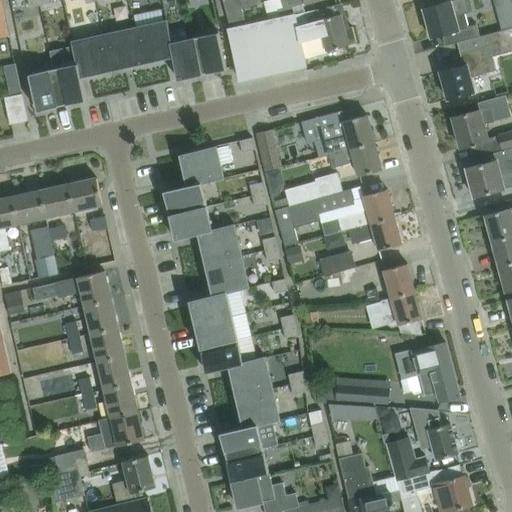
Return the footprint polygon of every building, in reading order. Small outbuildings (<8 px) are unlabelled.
[(261,3),(260,0),(223,0),(230,28),(247,25),(242,8),(261,3)] [(279,10),(281,17),(295,14),(292,6),(316,0),(281,0),(284,9),(279,10)] [(446,45),(457,42),(480,36),(477,24),(469,26),(465,13),(469,12),(466,0),(454,0),(423,8),(431,38),(443,35),(446,45)] [(493,0),(502,30),(511,27),(511,3),(511,0),(493,0)] [(229,29),(236,60),(240,80),(306,65),(300,41),(323,35),(327,51),(357,43),(353,26),(344,29),(338,4),(327,7),(304,12),(295,14),(281,17),(229,29)] [(0,37),(9,35),(4,8),(0,8),(0,37)] [(171,43),(172,43),(167,20),(134,27),(142,64),(173,58),(174,57),(171,43)] [(134,27),(104,34),(112,71),(142,64),(134,27)] [(511,27),(502,30),(480,36),(457,42),(460,54),(464,65),(440,72),(447,99),(474,92),(471,78),(497,71),(492,56),(511,50),(511,27)] [(219,32),(194,38),(202,75),(227,69),(219,32)] [(76,64),(77,64),(80,78),(81,78),(112,71),(104,34),(71,41),(76,64)] [(194,38),(172,43),(171,43),(174,57),(173,58),(178,80),(202,75),(194,38)] [(15,63),(3,65),(6,79),(18,76),(15,63)] [(77,64),(76,64),(54,69),(57,82),(62,106),(86,101),(81,78),(80,78),(77,64)] [(62,106),(54,69),(29,74),(38,111),(62,106)] [(22,94),(5,98),(10,125),(28,121),(22,94)] [(472,112),(452,117),(461,148),(473,144),(473,146),(477,145),(477,143),(488,140),(483,125),(494,122),(494,121),(511,117),(506,95),(478,102),(480,110),(472,112)] [(331,155),(360,147),(375,143),(367,114),(345,121),(342,111),(302,122),(308,143),(316,141),(319,157),(331,154),(331,155)] [(511,132),(498,137),(502,150),(511,146),(511,132)] [(254,149),(252,138),(250,139),(241,141),(243,151),(254,149)] [(358,176),(363,175),(382,170),(375,143),(360,147),(331,155),(334,167),(354,161),(358,176)] [(216,147),(181,156),(189,186),(201,183),(223,178),(216,147)] [(486,163),(466,168),(474,197),(493,191),(511,186),(511,171),(500,175),(497,163),(496,160),(486,163)] [(290,205),(290,206),(343,190),(338,172),(315,178),(316,181),(285,189),(290,205)] [(97,178),(68,184),(74,210),(103,204),(97,178)] [(251,185),(254,195),(265,193),(262,182),(251,185)] [(166,191),(171,215),(207,207),(201,183),(189,186),(166,191)] [(46,217),(74,210),(68,184),(40,190),(46,217)] [(351,188),(343,190),(290,206),(290,205),(276,209),(286,245),(298,242),(294,227),(322,219),(320,214),(356,205),(351,188)] [(349,229),(395,217),(387,189),(364,195),(367,209),(338,218),(341,231),(349,229)] [(40,190),(13,197),(19,223),(46,217),(40,190)] [(267,203),(265,193),(254,195),(256,206),(267,203)] [(19,223),(13,197),(0,199),(0,251),(11,249),(5,226),(19,223)] [(176,238),(200,232),(212,230),(207,207),(171,215),(176,238)] [(511,208),(485,215),(492,241),(511,235),(511,208)] [(108,227),(105,215),(90,219),(93,230),(108,227)] [(402,244),(395,217),(349,229),(352,243),(375,238),(378,251),(402,244)] [(64,225),(49,228),(51,240),(67,236),(64,225)] [(200,232),(207,264),(242,256),(234,225),(212,230),(200,232)] [(36,243),(51,240),(49,228),(35,231),(34,231),(36,243)] [(511,261),(511,235),(492,241),(499,265),(511,261)] [(264,240),(266,250),(278,248),(275,237),(264,240)] [(112,248),(85,254),(88,267),(115,261),(112,248)] [(278,248),(266,250),(269,260),(280,258),(278,248)] [(320,260),(324,276),(355,267),(351,252),(320,260)] [(377,255),(379,266),(393,263),(391,252),(377,255)] [(37,257),(36,257),(41,278),(59,273),(54,253),(37,257)] [(207,264),(213,294),(226,292),(249,287),(242,256),(207,264)] [(506,292),(511,290),(511,261),(499,265),(506,292)] [(383,270),(387,285),(391,298),(415,291),(407,264),(383,270)] [(105,270),(55,282),(59,297),(71,295),(71,294),(82,291),(85,305),(111,299),(105,270)] [(285,280),(273,282),(275,292),(287,290),(285,280)] [(376,288),(367,291),(369,301),(370,302),(370,303),(380,301),(376,288)] [(415,291),(381,300),(387,323),(391,327),(422,319),(415,291)] [(190,300),(195,323),(232,315),(226,292),(213,294),(190,300)] [(85,305),(92,334),(118,327),(111,299),(85,305)] [(331,316),(330,300),(317,300),(318,317),(331,316)] [(201,347),(237,339),(232,315),(195,323),(201,347)] [(282,318),(284,328),(296,326),(293,315),(282,318)] [(69,339),(81,336),(77,320),(65,323),(69,339)] [(298,336),(296,326),(284,328),(286,338),(298,336)] [(98,361),(125,355),(118,327),(92,334),(98,361)] [(84,350),(81,336),(69,339),(72,353),(84,350)] [(207,371),(231,365),(243,363),(237,339),(201,347),(207,371)] [(0,373),(10,371),(3,340),(0,340),(0,373)] [(460,396),(446,342),(413,351),(425,395),(437,391),(440,401),(441,401),(460,396)] [(98,361),(105,389),(131,383),(125,355),(98,361)] [(243,363),(231,365),(237,396),(272,388),(265,358),(243,363)] [(302,372),(290,375),(292,384),(304,380),(302,372)] [(78,379),(82,394),(94,391),(90,376),(78,379)] [(304,380),(292,384),(294,392),(306,389),(304,380)] [(320,382),(319,398),(330,399),(337,399),(347,400),(360,401),(376,402),(388,402),(389,386),(320,382)] [(105,389),(112,417),(138,411),(131,383),(105,389)] [(237,396),(244,427),(258,425),(280,419),(272,388),(237,396)] [(98,407),(94,391),(82,394),(86,409),(98,407)] [(337,399),(330,399),(333,417),(351,418),(347,400),(337,399)] [(402,427),(398,414),(392,411),(389,411),(388,407),(379,407),(382,416),(381,420),(384,432),(392,436),(398,433),(402,427)] [(441,426),(437,411),(413,409),(422,449),(432,447),(435,459),(458,453),(458,451),(461,447),(459,440),(454,438),(450,423),(441,426)] [(92,452),(145,439),(138,411),(112,417),(99,420),(102,434),(88,437),(92,452)] [(72,434),(92,432),(91,420),(70,422),(72,434)] [(315,436),(327,433),(324,423),(312,426),(315,436)] [(258,425),(244,427),(221,433),(227,458),(263,449),(258,425)] [(329,443),(327,433),(315,436),(317,446),(329,443)] [(394,465),(398,480),(431,471),(427,456),(416,459),(410,436),(387,442),(394,465)] [(59,469),(68,467),(87,462),(84,449),(56,456),(59,469)] [(227,458),(233,482),(257,476),(269,474),(263,449),(227,458)] [(395,511),(390,492),(377,495),(373,480),(370,465),(366,466),(362,452),(339,457),(352,511),(395,511)] [(136,496),(137,500),(144,499),(142,490),(156,487),(148,455),(123,461),(128,479),(113,483),(117,501),(136,496)] [(68,467),(75,496),(85,494),(81,477),(90,474),(87,462),(68,467)] [(446,511),(472,505),(464,476),(463,476),(460,464),(431,472),(431,471),(398,480),(403,499),(420,495),(418,488),(434,485),(437,498),(441,511),(446,511)] [(68,467),(59,469),(56,470),(63,500),(75,496),(68,467)] [(63,500),(56,470),(46,472),(53,502),(63,500)] [(277,511),(283,511),(297,508),(299,507),(296,493),(286,495),(283,482),(273,485),(270,473),(269,474),(257,476),(233,482),(239,507),(263,502),(265,511),(277,511)] [(339,484),(327,487),(330,500),(342,497),(339,484)] [(330,500),(327,500),(329,511),(345,511),(342,497),(330,500)] [(137,500),(89,511),(152,511),(149,498),(144,499),(137,500)] [(313,511),(329,511),(327,500),(312,504),(313,511)]
